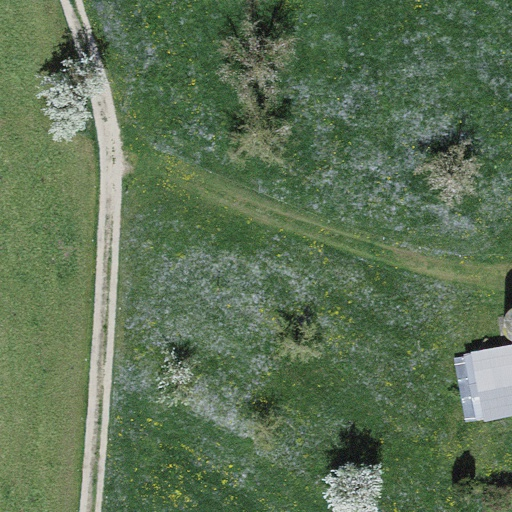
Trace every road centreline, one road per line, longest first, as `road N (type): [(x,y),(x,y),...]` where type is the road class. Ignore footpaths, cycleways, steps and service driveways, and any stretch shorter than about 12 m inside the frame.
road 1 (track): [(74,0),(107,121),(103,342),(86,511)]
road 2 (track): [(107,121),(158,166),(250,218),(369,262),(511,282)]
